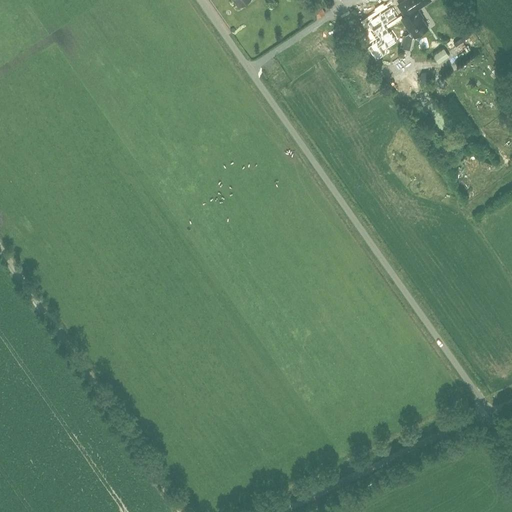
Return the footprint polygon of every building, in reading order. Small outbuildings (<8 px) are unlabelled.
[(430,0),(406,0),(399,5),(406,17),(402,19),(407,27),(408,26),(412,32),(406,36),(404,36),(402,46),(401,46),(401,48),(404,49),(404,48),(411,49),(413,38),(415,36),(415,37),(428,28),(421,18),(422,17),(417,9),(431,1),(430,0)] [(318,19),(325,14),(320,5),(312,9),(318,19)] [(390,7),(367,22),(373,32),(375,31),(380,39),(379,40),(367,47),(376,60),(389,51),(399,45),(396,42),(390,32),(389,33),(384,25),(396,17),(390,7)] [(472,38),(457,46),(462,55),(477,48),(472,38)] [(436,54),(440,63),(452,57),(447,48),(436,54)]
